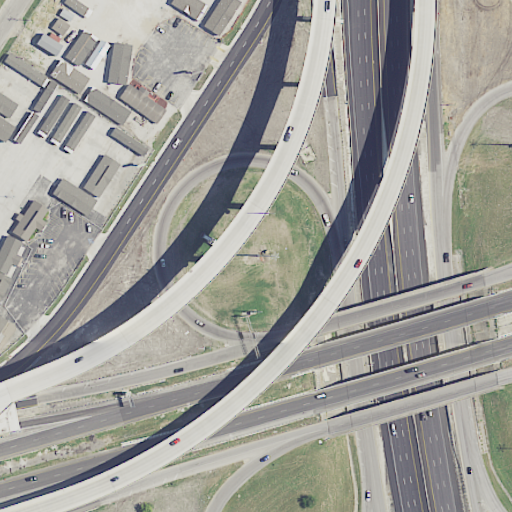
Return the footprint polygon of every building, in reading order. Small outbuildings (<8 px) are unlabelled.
[(63,0),(82,15),(89,7),(88,6),(91,0),(63,0)] [(190,0),(171,0),(170,2),(184,11),(190,0)] [(220,37),(241,3),(236,0),(221,0),(204,27),(220,37)] [(70,25),(58,17),(51,28),(63,36),(70,25)] [(56,56),(62,44),(40,32),(30,50),(45,58),(48,52),(56,56)] [(130,48),(114,47),(111,80),(127,82),(130,48)] [(51,75),(79,94),(89,78),(60,60),(51,75)] [(29,95),(0,79),(0,90),(25,103),(29,95)] [(118,99),(157,123),(166,109),(146,97),(148,93),(129,81),(118,99)] [(128,108),(93,86),(83,102),(118,124),(128,108)] [(82,157),(104,120),(48,87),(26,124),(82,157)] [(0,112),(8,118),(17,104),(0,92),(0,112)] [(0,138),(6,142),(15,126),(0,116),(0,138)] [(36,186),(44,191),(63,158),(55,154),(36,186)] [(120,164),(104,154),(82,188),(98,198),(120,164)] [(0,202),(13,181),(0,172),(0,202)] [(91,204),(55,182),(49,191),(85,213),(91,204)] [(23,216),(20,214),(10,232),(26,242),(34,227),(41,231),(46,222),(41,220),(47,209),(32,200),(23,216)] [(0,308),(28,246),(11,238),(0,262),(0,308)] [(93,281),(110,319),(153,300),(136,262),(93,281)] [(0,335),(9,322),(0,315),(0,335)]
